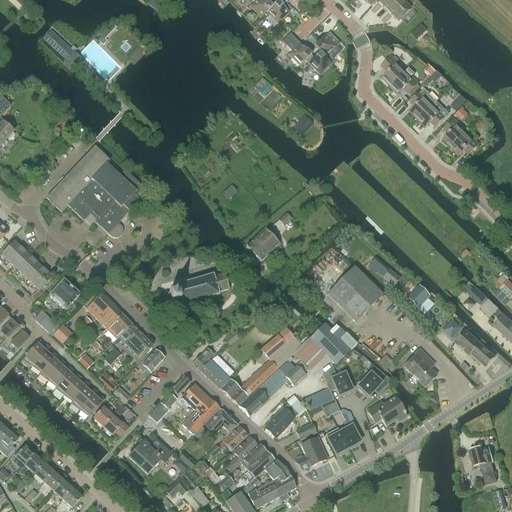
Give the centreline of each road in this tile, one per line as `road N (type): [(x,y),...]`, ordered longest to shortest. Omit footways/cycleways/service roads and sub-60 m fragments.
road 1 (residential): [(511,227),(467,183),(439,171),(365,97),(363,46),(324,0)]
road 2 (tertiary): [(0,199),(77,259),(185,366)]
road 3 (tertiary): [(311,497),(511,375)]
road 4 (tertiary): [(185,366),(289,463),(311,497)]
road 5 (residential): [(120,511),(0,404)]
